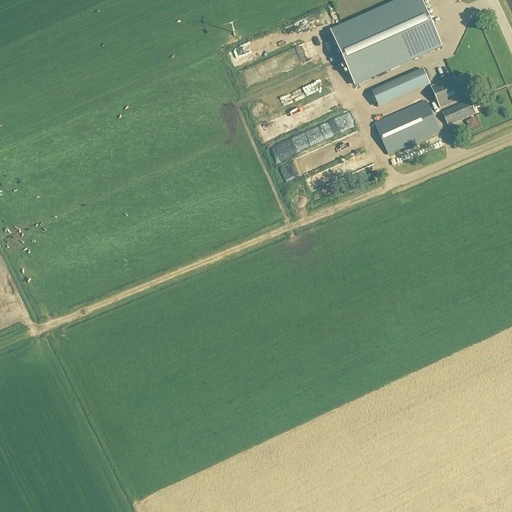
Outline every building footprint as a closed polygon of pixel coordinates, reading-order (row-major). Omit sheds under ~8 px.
[(420,0),(405,0),(331,33),(354,86),(441,47),(420,0)] [(473,92),(466,76),(455,81),(454,79),(431,89),(440,109),(468,97),(466,95),(473,92)] [(377,109),(401,98),(394,83),(370,94),(377,109)] [(475,115),(469,102),(443,113),(449,126),(475,115)] [(439,133),(426,103),(375,125),(389,155),(439,133)] [(312,135),(288,143),(290,149),(298,147),(299,150),(315,144),(312,135)] [(352,153),(348,142),(333,147),(331,140),(320,144),(326,161),(352,153)]
